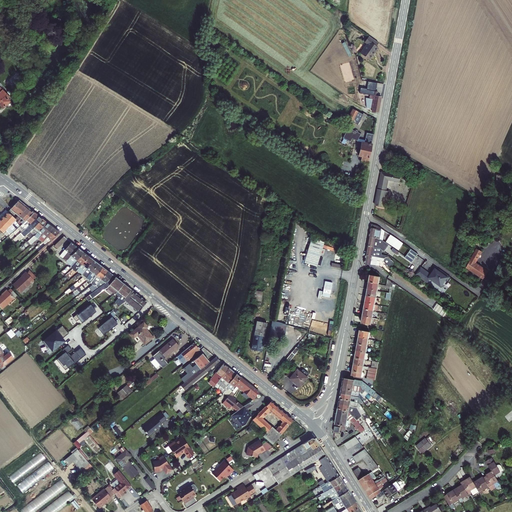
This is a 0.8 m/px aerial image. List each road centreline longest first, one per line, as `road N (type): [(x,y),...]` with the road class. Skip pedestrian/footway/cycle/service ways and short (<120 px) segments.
road 1 (tertiary): [(405,0),(365,214)]
road 2 (tertiary): [(304,418),(154,297)]
road 3 (tertiary): [(154,297),(8,182)]
road 4 (residential): [(316,429),(186,511)]
road 5 (residential): [(478,293),(365,214)]
